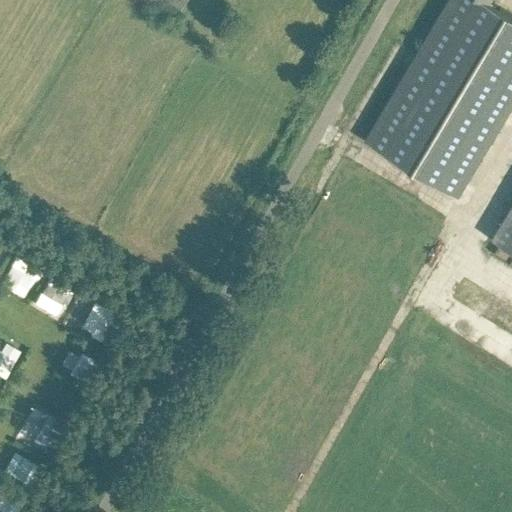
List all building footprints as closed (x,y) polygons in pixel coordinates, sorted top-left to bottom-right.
[(184,0),(143,0),(174,18),(184,0)] [(489,0),(450,0),(449,1),(448,0),(366,139),(458,194),(511,103),(511,14),(489,0)] [(511,204),(492,236),(511,248),(511,204)] [(23,247),(17,243),(11,240),(8,246),(19,253),(23,247)] [(92,287),(86,284),(80,280),(76,287),(88,293),(92,287)] [(5,380),(2,387),(0,389),(0,393),(4,396),(11,384),(5,380)] [(91,385),(88,390),(85,397),(91,400),(98,389),(91,385)] [(53,454),(49,460),(46,466),(52,469),(59,458),(53,454)]
